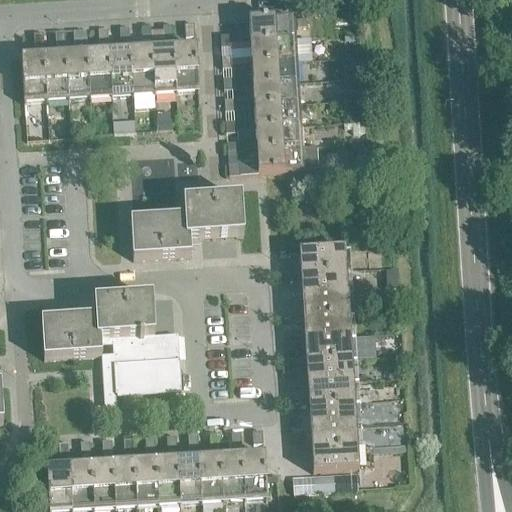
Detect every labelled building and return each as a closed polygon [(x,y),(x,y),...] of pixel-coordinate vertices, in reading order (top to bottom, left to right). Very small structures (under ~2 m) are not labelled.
[(292,5),(267,7),(268,22),(269,22),(293,21),(292,5)] [(248,46),(295,43),(294,43),(292,43),(291,22),(293,22),(293,21),(269,22),(268,22),(247,23),(247,25),(249,25),(250,37),(248,37),(248,38),(250,38),(251,45),(248,46)] [(184,41),(193,40),(192,27),(183,27),(184,41)] [(162,42),(172,41),(171,28),(161,29),(162,42)] [(141,43),(150,43),(149,29),(140,30),(141,43)] [(119,45),(129,44),(128,31),(118,31),(119,45)] [(97,46),(107,45),(106,32),(97,33),(97,46)] [(76,47),(85,47),(85,33),(75,34),(76,47)] [(54,49),(64,48),(63,35),(54,35),(54,49)] [(33,50),(42,49),(41,36),(32,37),(33,50)] [(231,50),(231,47),(230,38),(219,39),(220,51),(231,50)] [(250,67),(250,68),(296,65),(296,64),(294,64),(292,44),(295,44),(295,43),(248,46),(248,47),(251,47),(251,58),(249,58),(249,59),(251,59),(252,67),(250,67)] [(173,52),(172,52),(175,98),(176,98),(175,96),(196,95),(196,97),(198,97),(195,51),(193,51),(193,53),(185,53),(185,51),(184,51),(185,53),(173,54),(173,52)] [(151,53),(153,99),(154,99),(154,97),(174,96),(174,98),(175,98),(172,52),(172,54),(164,55),(164,53),(163,53),(163,55),(151,56),(151,53)] [(130,55),(129,55),(132,101),(132,99),(153,97),(153,99),(151,53),(150,53),(150,56),(142,56),(142,54),(141,54),(141,56),(130,57),(130,55)] [(108,56),(107,56),(110,102),(111,102),(111,100),(131,99),(131,101),(132,101),(129,55),(128,55),(129,57),(121,57),(121,55),(120,55),(120,57),(108,58),(108,56)] [(86,57),(89,103),(89,101),(109,100),(110,102),(107,56),(107,58),(99,59),(99,57),(98,57),(98,59),(87,59),(86,57)] [(65,59),(64,59),(67,105),(68,105),(68,103),(88,101),(88,103),(89,103),(86,57),(85,57),(85,60),(78,60),(77,58),(77,60),(65,61),(65,59)] [(43,60),(46,106),(46,104),(66,103),(66,105),(67,105),(64,59),(64,61),(56,61),(56,59),(55,59),(55,61),(43,62),(43,60)] [(46,106),(43,60),(42,60),(42,62),(34,63),(34,60),(33,61),(34,63),(22,63),(22,61),(20,61),(23,107),(25,107),(24,105),(45,104),(45,106),(46,106)] [(232,71),(232,69),(231,60),(220,60),(221,72),(232,71)] [(251,89),(297,87),(297,86),(295,86),(294,66),(296,66),(296,65),(250,68),(252,68),(253,80),(250,80),(251,81),(253,81),(253,89),(251,89)] [(233,93),(233,91),(233,81),(222,82),(223,94),(233,93)] [(252,110),(252,111),(298,108),(298,107),(296,108),(295,87),(297,87),(251,89),(251,90),(253,90),(254,101),(252,102),(254,102),(255,110),(252,110)] [(235,115),(235,112),(234,103),(223,103),(224,115),(235,115)] [(254,132),(300,130),(300,129),(298,129),(296,109),(299,109),(298,108),(252,111),(252,112),(255,111),(255,123),(253,123),(253,124),(255,124),(256,132),(254,132)] [(249,111),(235,112),(235,115),(235,120),(250,120),(249,111)] [(170,122),(156,123),(157,134),(170,133),(170,122)] [(236,136),(236,134),(235,124),(224,125),(225,137),(236,136)] [(364,126),(352,126),(352,137),(364,137),(364,126)] [(255,153),(255,154),(301,151),(299,151),(298,130),(300,130),(254,132),(254,133),(256,133),(257,145),(254,145),(254,146),(257,145),(257,153),(255,153)] [(237,158),(237,155),(237,146),(226,147),(226,158),(237,158)] [(301,151),(255,154),(255,155),(257,154),(258,166),(256,166),(256,167),(258,167),(258,175),(256,175),(256,177),(302,174),(302,172),(300,172),(299,152),(301,152),(301,151)] [(365,163),(351,163),(351,171),(365,171),(365,163)] [(227,168),(228,180),(239,179),(238,167),(227,168)] [(135,225),(138,264),(190,260),(189,244),(237,241),(234,202),(182,205),(183,222),(135,225)] [(299,257),(300,278),(344,275),(343,254),(344,254),(344,253),(298,255),(298,257),(299,257)] [(396,274),(385,275),(385,290),(397,289),(396,274)] [(300,278),(302,300),(346,297),(344,275),(300,278)] [(302,300),(303,322),(347,319),(346,297),(302,300)] [(99,343),(111,343),(147,340),(145,302),(93,305),(94,322),(46,325),(48,363),(100,360),(99,343)] [(303,322),(304,344),(348,341),(347,319),(303,322)] [(147,340),(111,343),(114,399),(116,399),(116,398),(179,395),(180,395),(177,339),(147,340)] [(400,339),(389,339),(390,360),(401,360),(400,339)] [(304,344),(306,366),(350,363),(348,341),(304,344)] [(401,362),(387,363),(388,381),(403,380),(401,362)] [(306,366),(307,388),(351,385),(350,363),(306,366)] [(307,388),(309,410),(352,407),(351,385),(307,388)] [(309,410),(310,432),(354,429),(352,407),(309,410)] [(310,432),(311,454),(355,451),(354,429),(310,432)] [(251,435),(252,450),(262,450),(261,435),(251,435)] [(230,436),(231,452),(240,451),(239,436),(230,436)] [(208,438),(209,453),(219,452),(218,437),(208,438)] [(187,439),(188,454),(197,454),(196,438),(187,439)] [(165,440),(166,456),(176,455),(175,440),(165,440)] [(144,442),(144,457),(154,456),(153,441),(144,442)] [(123,458),(132,458),(131,442),(122,443),(123,458)] [(100,444),(101,459),(111,459),(110,444),(100,444)] [(80,461),(89,460),(88,445),(79,446),(80,461)] [(58,462),(68,461),(67,446),(57,447),(58,462)] [(407,448),(370,450),(371,457),(408,455),(407,448)] [(355,451),(311,454),(313,475),(311,475),(312,477),(358,474),(357,472),(356,472),(355,451)] [(241,460),(243,506),(244,506),(244,504),(264,503),(264,505),(266,505),(263,458),(261,458),(261,461),(254,461),(254,459),(253,459),(253,461),(241,462),(241,460)] [(220,461),(219,461),(222,507),(222,505),(243,504),(243,506),(241,460),(240,460),(240,462),(232,462),(232,460),(231,460),(231,462),(220,463),(220,461)] [(198,462),(197,462),(200,508),(201,508),(201,506),(221,505),(221,507),(222,507),(219,461),(218,461),(218,463),(211,464),(210,462),(210,464),(198,464),(198,462)] [(176,464),(179,510),(179,508),(199,506),(200,509),(200,508),(197,462),(197,464),(189,465),(189,463),(188,463),(188,465),(177,466),(176,464)] [(155,465),(154,465),(157,511),(158,511),(158,509),(178,508),(178,510),(179,510),(176,464),(175,464),(175,466),(167,466),(167,464),(166,464),(167,466),(155,467),(155,465)] [(133,466),(135,511),(136,511),(136,510),(156,509),(156,511),(157,511),(154,465),(154,467),(146,467),(146,465),(145,465),(145,468),(133,468),(133,466)] [(112,467),(111,467),(113,511),(114,511),(135,510),(134,511),(135,511),(133,466),(132,466),(132,468),(124,469),(124,467),(123,467),(123,469),(112,470),(112,467)] [(90,469),(92,511),(108,511),(113,511),(111,467),(111,468),(111,470),(103,470),(103,468),(102,468),(102,470),(90,471),(90,469)] [(69,470),(68,470),(70,511),(92,511),(90,469),(89,469),(89,471),(81,471),(81,469),(80,469),(80,472),(69,472),(69,470)] [(70,511),(68,470),(67,470),(68,472),(60,473),(59,471),(59,473),(47,473),(47,471),(45,472),(47,511),(70,511)] [(319,482),(320,496),(355,494),(354,479),(319,482)]
